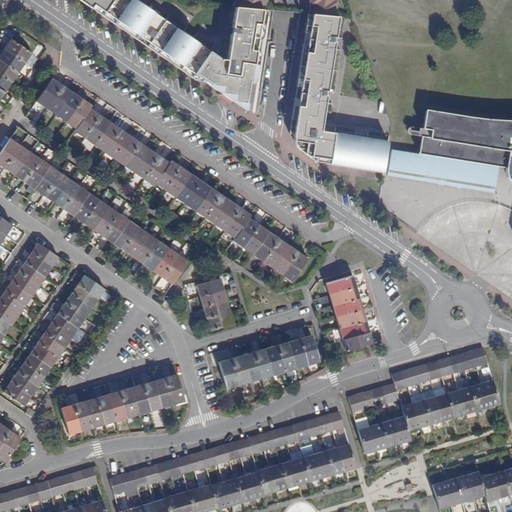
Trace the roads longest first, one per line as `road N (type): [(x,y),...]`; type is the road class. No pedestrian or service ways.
road 1 (residential): [(64,21),(66,66),(317,238),(350,223)]
road 2 (residential): [(455,327),(433,345),(205,431)]
road 3 (unclassified): [(253,157),(64,21)]
road 4 (residential): [(145,305),(0,202)]
road 5 (residential): [(205,431),(42,465)]
road 6 (residential): [(145,305),(99,369),(182,346)]
road 7 (residential): [(287,11),(276,104),(253,157)]
road 8 (unclassified): [(454,297),(350,223)]
road 9 (residential): [(182,346),(299,313)]
